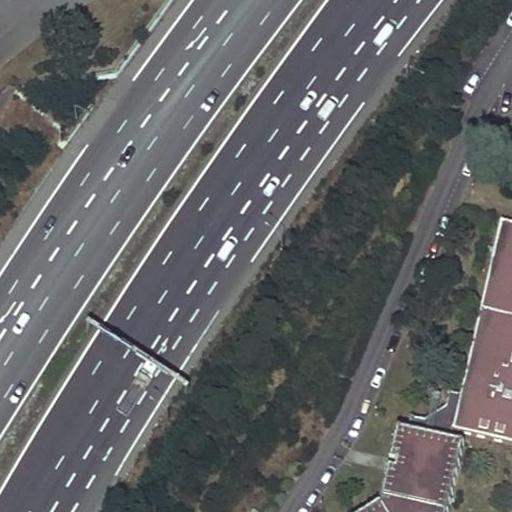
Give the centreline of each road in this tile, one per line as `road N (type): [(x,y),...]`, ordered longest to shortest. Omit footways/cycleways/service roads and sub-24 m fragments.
road 1 (motorway): [(35,505),(278,143),(385,0)]
road 2 (motorway): [(269,0),(0,388)]
